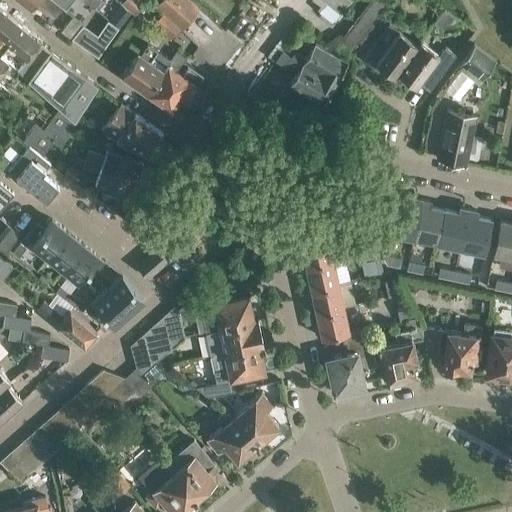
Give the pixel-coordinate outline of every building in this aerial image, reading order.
[(64,8),(73,15),(64,7),(54,0),(21,0),(30,7),(35,0),(37,0),(56,15),(64,8)] [(54,0),(64,7),(73,15),(80,21),(87,11),(72,0),(54,0)] [(85,0),(101,12),(108,4),(106,2),(103,0),(85,0)] [(132,12),(140,0),(129,0),(125,7),(130,11),(132,12)] [(162,0),(156,8),(162,13),(181,29),(197,10),(185,0),(162,0)] [(316,0),(321,4),(317,9),(332,22),(351,0),(316,0)] [(122,5),(111,20),(118,26),(130,11),(125,7),(122,5)] [(0,36),(14,20),(0,8),(0,36)] [(181,29),(162,13),(152,24),(171,40),(181,29)] [(73,15),(61,30),(72,38),(83,23),(80,21),(73,15)] [(40,41),(14,20),(0,36),(0,37),(9,45),(26,60),(40,41)] [(83,23),(72,38),(99,57),(109,41),(83,23)] [(295,36),(308,44),(314,34),(300,26),(295,36)] [(384,68),(395,76),(421,40),(418,44),(399,30),(396,34),(387,27),(363,59),(373,66),(381,72),(384,68)] [(0,58),(7,64),(9,62),(1,54),(9,45),(0,37),(0,58)] [(421,40),(395,76),(402,81),(405,77),(417,86),(420,82),(430,89),(453,58),(456,53),(446,45),(439,54),(421,40)] [(27,61),(19,70),(28,79),(60,107),(44,128),(36,123),(26,137),(25,138),(43,153),(53,140),(62,146),(64,148),(68,139),(66,138),(67,137),(78,121),(76,119),(85,104),(97,85),(98,84),(51,49),(41,42),(40,41),(26,60),(27,61)] [(295,49),(292,56),(335,80),(347,59),(315,41),(307,56),(295,49)] [(136,52),(122,73),(147,90),(162,70),(170,59),(148,43),(142,52),(139,50),(137,53),(136,52)] [(460,62),(482,78),(496,59),(474,43),(460,62)] [(335,80),(292,56),(282,50),(276,59),(286,65),(288,62),(300,68),(291,83),(323,102),(335,80)] [(162,70),(147,90),(171,108),(180,94),(187,99),(204,74),(184,61),(187,58),(176,51),(170,59),(162,70)] [(102,127),(116,137),(148,154),(163,132),(121,101),(102,127)] [(437,156),(466,162),(476,113),(447,107),(437,156)] [(29,144),(9,169),(16,175),(28,185),(47,200),(59,185),(43,172),(51,162),(37,151),(29,144)] [(86,160),(139,178),(147,157),(109,144),(105,155),(88,149),(85,159),(86,160)] [(2,153),(0,155),(0,172),(1,173),(11,161),(2,153)] [(125,191),(134,194),(139,178),(86,160),(84,166),(98,171),(95,179),(103,184),(125,191)] [(70,165),(65,174),(67,176),(75,181),(81,172),(70,165)] [(0,209),(0,210),(10,198),(15,193),(0,180),(0,209)] [(112,207),(150,236),(165,219),(134,194),(125,191),(112,207)] [(389,232),(413,238),(422,198),(413,196),(412,200),(397,197),(389,232)] [(413,238),(437,243),(444,207),(430,204),(431,200),(422,198),(413,238)] [(437,243),(461,248),(469,207),(460,206),(459,210),(444,207),(437,243)] [(469,207),(461,248),(484,254),(492,217),(477,214),(478,209),(469,207)] [(295,214),(300,239),(328,233),(322,208),(295,214)] [(375,214),(373,224),(387,223),(388,214),(375,214)] [(37,221),(25,237),(48,255),(68,230),(52,218),(45,227),(37,221)] [(165,219),(150,236),(173,254),(179,247),(185,241),(176,234),(180,230),(165,219)] [(493,256),(511,259),(511,221),(501,219),(493,256)] [(11,226),(0,240),(0,246),(7,251),(21,234),(11,226)] [(68,230),(48,255),(64,268),(84,243),(68,230)] [(300,239),(306,263),(333,257),(328,233),(300,239)] [(358,241),(363,262),(379,258),(374,237),(358,241)] [(84,243),(64,268),(80,280),(92,265),(99,256),(99,255),(84,243)] [(22,246),(15,254),(20,258),(27,249),(22,246)] [(138,264),(148,276),(168,259),(158,247),(138,264)] [(385,264),(400,267),(403,257),(387,254),(385,264)] [(99,256),(92,265),(98,270),(105,261),(105,260),(99,256)] [(306,263),(311,288),(339,282),(333,257),(306,263)] [(383,274),(379,258),(363,262),(366,278),(383,274)] [(5,260),(0,266),(0,276),(4,279),(14,266),(5,260)] [(409,260),(407,269),(423,273),(425,263),(409,260)] [(438,276),(454,279),(456,270),(440,266),(438,276)] [(456,270),(454,279),(470,282),(472,273),(456,270)] [(123,273),(107,287),(129,311),(144,297),(123,273)] [(384,280),(388,296),(399,293),(396,277),(384,280)] [(494,288),(510,291),(511,281),(497,278),(494,288)] [(311,288),(317,312),(344,306),(339,282),(311,288)] [(60,283),(55,290),(65,298),(70,291),(60,283)] [(107,287),(92,300),(114,324),(129,311),(107,287)] [(70,291),(65,298),(68,300),(74,304),(79,297),(70,291)] [(200,304),(206,332),(219,329),(259,321),(256,306),(252,307),(249,294),(200,304)] [(37,307),(85,345),(97,330),(70,308),(64,316),(43,299),(37,307)] [(0,312),(4,313),(17,315),(19,304),(0,301),(0,312)] [(178,303),(164,315),(172,347),(185,335),(178,303)] [(397,309),(399,319),(416,316),(414,305),(397,309)] [(322,337),(342,332),(349,331),(344,306),(317,312),(322,337)] [(3,326),(23,329),(30,330),(32,318),(17,315),(4,313),(3,326)] [(164,315),(153,325),(162,356),(172,347),(164,315)] [(423,326),(422,326),(420,316),(408,318),(411,330),(397,333),(399,341),(377,346),(379,356),(382,356),(388,380),(415,374),(413,363),(418,361),(413,340),(425,338),(423,326)] [(206,332),(211,355),(224,353),(264,344),(259,321),(219,329),(206,332)] [(423,326),(425,338),(427,348),(432,348),(431,352),(444,354),(442,365),(471,369),(472,359),(476,359),(481,326),(466,324),(465,331),(423,326)] [(153,325),(141,335),(150,367),(158,360),(162,356),(153,325)] [(347,353),(327,358),(335,391),(365,385),(362,373),(366,372),(365,367),(377,365),(369,328),(350,332),(349,331),(342,332),(347,353)] [(21,341),(44,344),(50,345),(52,333),(30,330),(23,329),(21,341)] [(487,371),(511,374),(511,336),(492,334),(487,371)] [(131,345),(137,366),(143,373),(150,367),(141,335),(130,345),(131,345)] [(70,348),(50,345),(44,344),(42,356),(68,360),(70,348)] [(224,353),(211,355),(217,382),(196,386),(211,396),(234,391),(231,379),(247,376),(266,372),(263,359),(267,358),(264,344),(224,353)] [(150,367),(143,373),(151,383),(166,370),(158,360),(150,367)] [(137,366),(125,377),(107,394),(117,405),(135,390),(140,396),(153,385),(151,383),(143,373),(137,366)] [(104,368),(83,386),(105,395),(107,394),(125,377),(104,368)] [(0,388),(7,382),(9,381),(0,369),(0,388)] [(7,382),(0,388),(0,420),(23,400),(7,382)] [(83,386),(72,396),(94,405),(105,395),(83,386)] [(262,391),(233,416),(258,444),(280,425),(266,409),(273,404),(262,391)] [(105,395),(94,405),(86,412),(94,420),(113,404),(106,395),(105,395)] [(72,396),(62,405),(85,413),(86,412),(94,405),(72,396)] [(62,405),(52,414),(75,422),(85,413),(62,405)] [(258,444),(233,416),(229,411),(224,410),(218,416),(219,421),(222,425),(207,438),(218,451),(224,446),(238,462),(258,444)] [(52,414),(42,423),(73,434),(80,428),(75,422),(52,414)] [(42,423),(30,433),(62,443),(73,434),(42,423)] [(30,433),(20,442),(53,452),(62,443),(30,433)] [(173,471),(172,471),(198,500),(210,491),(207,488),(217,480),(211,473),(218,467),(194,438),(165,463),(173,471)] [(20,442),(10,452),(42,462),(53,452),(20,442)] [(42,462),(10,452),(0,460),(20,482),(42,462)] [(106,480),(118,495),(129,486),(117,471),(106,480)] [(198,500),(172,471),(146,495),(156,507),(162,501),(171,511),(179,511),(185,508),(187,510),(198,500)] [(45,511),(52,511),(48,495),(23,500),(24,505),(2,510),(2,511),(45,511)] [(145,511),(136,501),(122,511),(145,511)]
